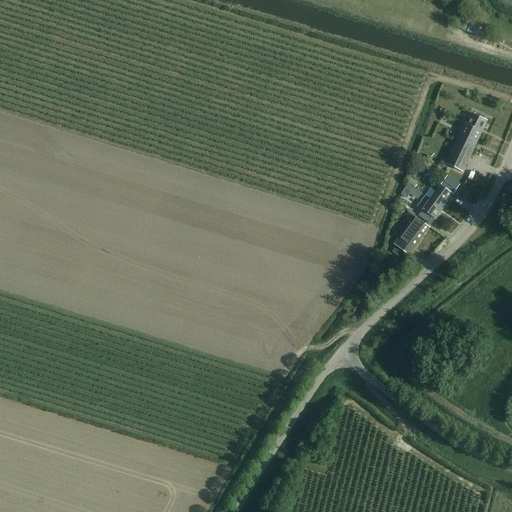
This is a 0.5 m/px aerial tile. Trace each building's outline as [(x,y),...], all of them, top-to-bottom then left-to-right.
[(481,26),(472,22),(468,31),(476,36),(481,26)] [(463,172),(477,142),(487,121),(473,114),(468,125),(466,124),(447,164),(463,172)] [(412,168),(408,177),(415,180),(419,171),(412,168)] [(410,180),(408,184),(414,188),(417,185),(410,180)] [(410,194),(413,189),(408,186),(404,191),(410,194)] [(443,210),(449,201),(449,200),(453,195),(441,186),(433,197),(428,193),(425,197),(430,201),(443,210)] [(436,220),(443,210),(425,197),(418,207),(423,210),(419,216),(431,225),(435,219),(436,220)] [(409,256),(428,229),(429,228),(416,219),(396,247),(409,256)] [(356,304),(351,310),(356,313),(361,307),(356,304)]
